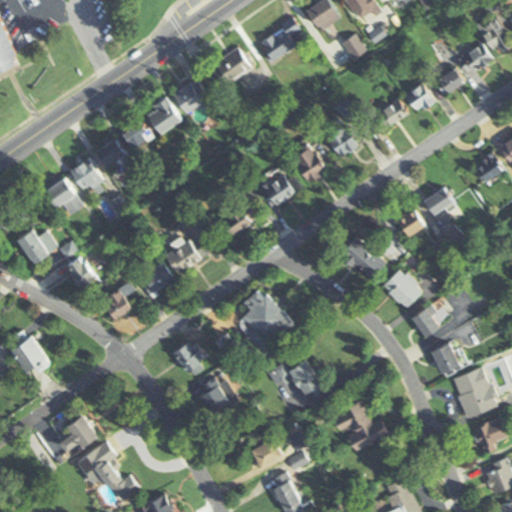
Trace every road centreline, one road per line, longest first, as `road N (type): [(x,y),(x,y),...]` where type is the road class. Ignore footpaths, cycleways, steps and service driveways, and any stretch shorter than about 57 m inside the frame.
road 1 (residential): [(0,444),(511,92)]
road 2 (residential): [(221,511),(141,372),(81,318),(0,270)]
road 3 (residential): [(466,511),(403,355),(353,301),(280,250)]
road 4 (tertiary): [(229,0),(0,156)]
